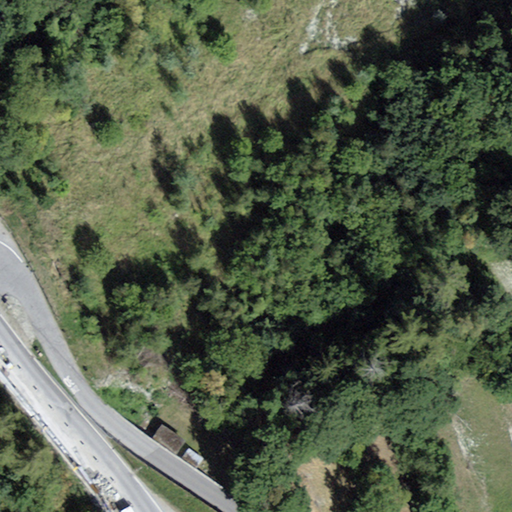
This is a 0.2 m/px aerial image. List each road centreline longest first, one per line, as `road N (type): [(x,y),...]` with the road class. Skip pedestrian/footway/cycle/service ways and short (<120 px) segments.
road 1 (residential): [(240,511),(100,413),(0,253)]
road 2 (tertiary): [(134,511),(0,340)]
